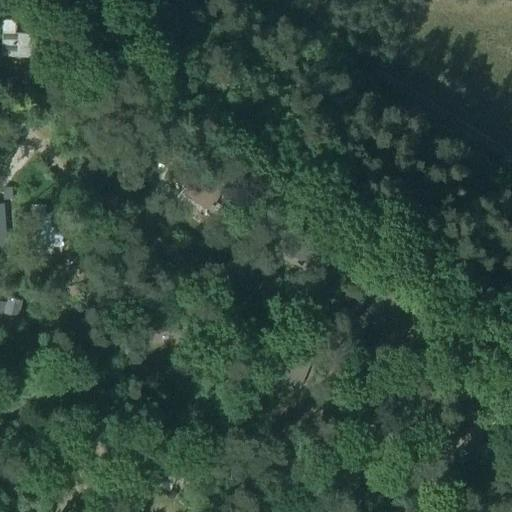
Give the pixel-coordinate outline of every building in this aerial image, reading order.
[(2,29),(0,57),(36,59),(38,37),(13,36),(14,23),(3,22),(2,29)] [(99,102),(93,124),(128,133),(134,112),(110,105),(113,93),(103,90),(99,102)] [(182,195),(177,203),(193,212),(198,205),(209,211),(226,183),(211,174),(215,167),(203,160),(182,195)] [(11,188),(2,189),(3,200),(12,199),(11,188)] [(62,247),(62,215),(44,214),(43,207),(31,207),(30,247),(62,247)] [(288,225),(276,247),(306,263),(318,241),(288,225)] [(406,299),(387,289),(390,281),(378,275),(363,304),(395,320),(406,299)] [(162,293),(149,292),(145,333),(175,336),(178,303),(162,302),(162,293)] [(0,318),(1,314),(16,318),(21,300),(6,296),(4,302),(0,300),(0,318)] [(480,342),(466,341),(460,382),(490,385),(493,354),(479,353),(480,342)] [(312,357),(283,346),(270,376),(298,389),(312,357)] [(6,393),(35,392),(34,358),(22,359),(22,365),(5,366),(6,393)] [(405,429),(390,425),(392,416),(379,414),(369,453),(396,460),(405,429)] [(179,459),(140,448),(131,479),(144,483),(146,477),(172,484),(179,459)] [(313,511),(314,511),(283,501),(278,511),(313,511)]
